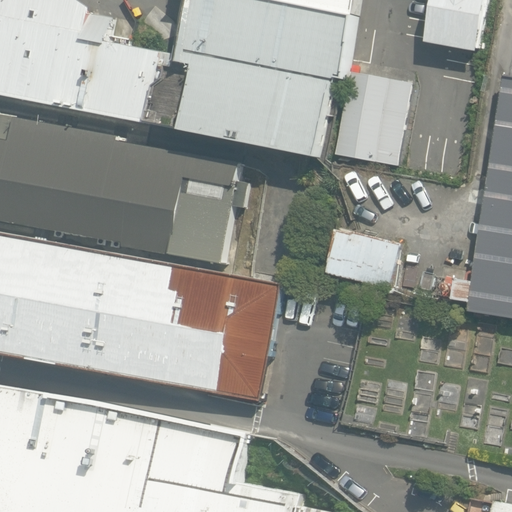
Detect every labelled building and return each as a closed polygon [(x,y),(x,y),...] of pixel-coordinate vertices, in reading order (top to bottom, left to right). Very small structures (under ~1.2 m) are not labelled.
[(0,0),(0,93),(149,123),(163,51),(116,38),(117,20),(87,0),(0,0)] [(150,122),(329,158),(355,23),(240,0),(191,0),(179,52),(164,51),(150,122)] [(240,0),(355,23),(359,0),(240,0)] [(490,0),(439,0),(431,46),(481,54),(490,0)] [(418,82),(357,72),(342,156),(404,167),(418,82)] [(511,74),(507,74),(468,309),(511,315),(511,74)] [(240,163),(0,115),(0,219),(220,263),(240,163)] [(403,241),(345,227),(334,274),(392,287),(403,241)] [(282,290),(0,239),(0,360),(261,408),(282,290)] [(0,511),(306,511),(309,502),(241,487),(244,442),(0,394),(0,511)]
